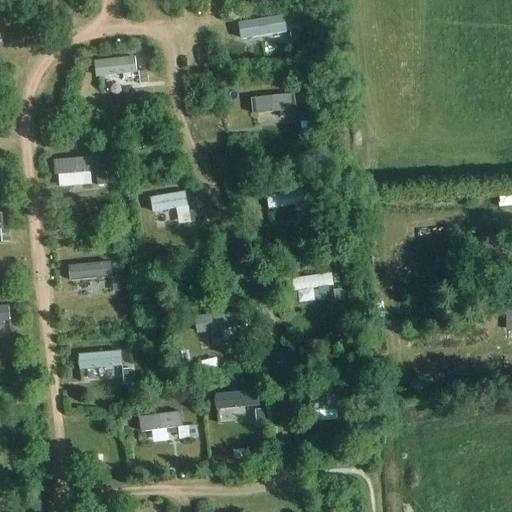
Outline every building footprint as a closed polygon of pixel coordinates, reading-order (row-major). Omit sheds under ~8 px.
[(210,52),(268,40),(264,19),(206,31),(210,52)] [(299,32),(290,34),(292,47),(301,46),(299,32)] [(106,65),(62,69),(64,90),(107,87),(106,65)] [(147,71),(138,73),(140,85),(149,84),(147,71)] [(310,84),(297,85),(298,95),(311,93),(310,84)] [(262,122),(261,104),(224,106),(225,124),(262,122)] [(68,186),(67,167),(33,168),(34,187),(68,186)] [(106,173),(97,174),(98,185),(107,184),(106,173)] [(322,176),(309,177),(310,187),(323,186),(322,176)] [(122,226),(158,216),(154,200),(118,211),(122,226)] [(197,209),(188,210),(190,222),(199,220),(197,209)] [(472,239),(473,282),(493,281),(492,254),(501,254),(500,238),(472,239)] [(122,277),(112,278),(113,292),(123,291),(122,277)] [(261,285),(261,297),(301,295),(300,282),(261,285)] [(343,289),(335,290),(336,302),(344,301),(343,289)] [(250,314),(243,316),(245,330),(253,329),(250,314)] [(204,318),(174,323),(178,343),(208,337),(204,318)] [(18,321),(10,322),(11,335),(19,334),(18,321)] [(132,370),(123,370),(124,383),(132,383),(132,370)] [(265,409),(255,410),(256,423),(265,422),(265,409)] [(359,416),(350,416),(351,429),(360,428),(359,416)] [(115,424),(115,440),(151,439),(150,423),(115,424)] [(196,425),(188,426),(189,438),(197,437),(196,425)]
